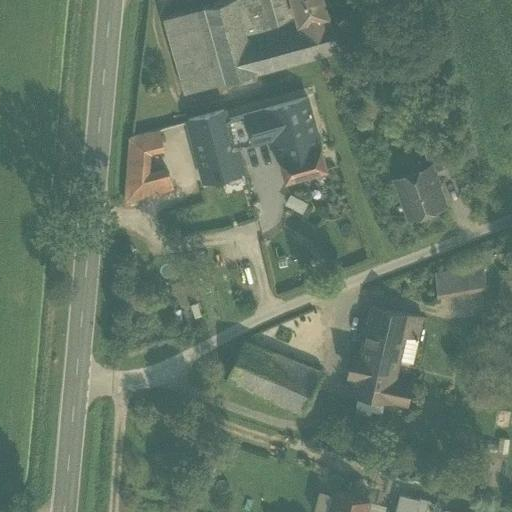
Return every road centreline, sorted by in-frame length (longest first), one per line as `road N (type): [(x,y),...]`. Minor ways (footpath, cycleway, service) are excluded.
road 1 (secondary): [(63,511),(109,0)]
road 2 (track): [(75,379),(107,382),(138,373),(511,224)]
